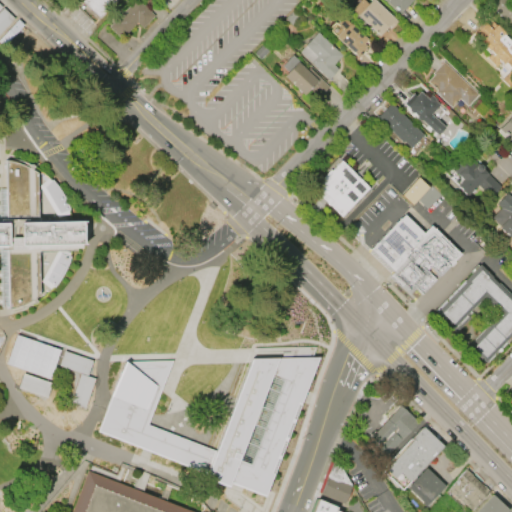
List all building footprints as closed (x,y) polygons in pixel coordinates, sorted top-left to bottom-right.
[(80,1),(80,0),(114,0),(98,18),(80,1)] [(134,23),(140,30),(154,16),(138,0),(132,0),(104,28),(117,41),(134,23)] [(350,11),(360,1),(365,5),(371,0),(399,26),(394,31),(401,37),(394,45),(382,34),(378,38),(350,11)] [(380,0),(412,0),(397,16),(380,0)] [(489,7),(496,0),(502,0),(511,9),(511,19),(507,24),(489,7)] [(332,38),(339,31),(334,27),(342,18),(366,41),(364,43),(367,46),(363,50),(365,51),(356,61),(332,38)] [(468,39),(480,26),(487,32),(492,27),(511,46),(511,54),(494,72),(481,60),(485,56),(468,39)] [(298,53),(317,33),(342,57),(333,66),(337,70),(327,81),(298,53)] [(427,78),(444,61),(479,96),(467,108),(460,100),(451,109),(434,93),(438,89),(427,78)] [(281,78),(294,63),(311,79),(315,76),(328,88),(317,100),(306,90),(300,96),(281,78)] [(416,90),(425,100),(429,96),(439,105),(429,116),(442,128),(434,136),(402,105),(416,90)] [(376,119),(390,105),(423,137),(409,151),(376,119)] [(511,116),(511,144),(498,130),(511,116)] [(482,169),(499,186),(495,190),(496,191),(489,198),(476,185),(464,196),(459,191),(460,190),(456,186),(461,181),(451,170),(455,166),(454,165),(465,153),(468,156),(469,155),(481,167),(482,169)] [(0,220),(4,220),(4,159),(19,162),(35,171),(36,219),(79,218),(79,239),(77,239),(77,245),(73,245),(72,248),(37,250),(38,293),(27,299),(7,306),(6,247),(0,247),(0,220)] [(305,191),(336,161),(366,192),(335,222),(305,191)] [(47,179),(51,180),(55,185),(60,192),(65,203),(69,214),(56,218),(38,187),(47,179)] [(506,194),(511,200),(511,239),(509,236),(508,238),(498,228),(499,227),(490,218),(500,208),(496,204),(506,194)] [(364,248),(400,214),(419,234),(428,225),(460,258),(414,301),(364,248)] [(56,252),(69,257),(66,267),(58,281),(51,289),(48,291),(39,283),(56,252)] [(465,346),(481,362),(511,331),(511,301),(478,269),(435,313),(454,331),(483,300),(497,313),(465,346)] [(249,357),(212,449),(145,423),(170,359),(123,360),(95,429),(226,485),(228,481),(262,495),(316,355),(249,357)] [(373,435),(400,406),(417,423),(386,456),(377,448),(381,444),(373,435)] [(382,470),(422,427),(443,446),(402,489),(382,470)] [(329,459),(307,511),(341,511),(350,491),(329,459)] [(408,487),(425,468),(445,487),(426,508),(422,503),(423,502),(408,487)] [(489,491),(471,511),(447,490),(465,470),(489,491)] [(69,511),(84,472),(194,511),(69,511)] [(475,511),(492,494),(509,511),(508,511),(475,511)]
